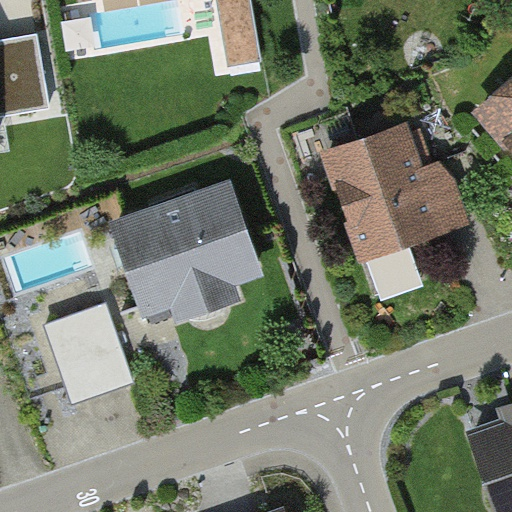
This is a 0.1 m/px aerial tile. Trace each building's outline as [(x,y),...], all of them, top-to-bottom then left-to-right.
[(250,0),(219,0),(231,65),(261,60),(250,0)] [(0,116),(51,108),(40,42),(0,48),(0,116)] [(511,88),(484,113),(511,144),(511,88)] [(404,130),(331,156),(366,254),(439,228),(404,130)] [(232,190),(119,229),(146,307),(178,296),(185,315),(233,299),(227,280),(260,269),(232,190)] [(106,306),(47,326),(75,404),(134,383),(106,306)] [(511,511),(511,429),(465,445),(487,511),(511,511)]
